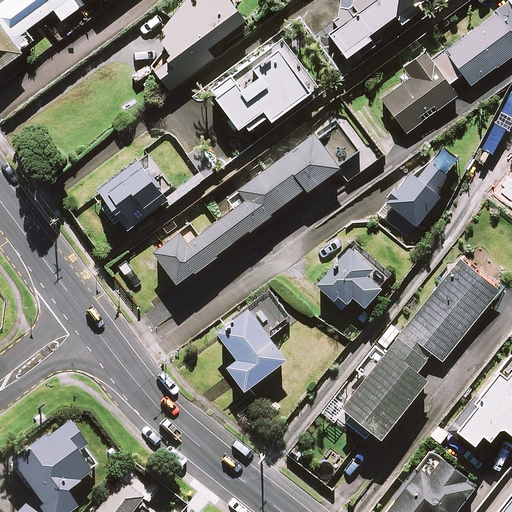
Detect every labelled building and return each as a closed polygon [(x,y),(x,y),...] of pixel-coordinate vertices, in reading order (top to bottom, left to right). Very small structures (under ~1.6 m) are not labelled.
[(85,5),(81,0),(8,0),(0,7),(0,69),(1,71),(33,46),(24,34),(55,9),(64,21),(85,5)] [(249,20),(234,0),(189,0),(188,1),(191,4),(164,24),(171,34),(165,39),(172,49),(153,63),(173,90),(216,58),(210,50),(249,20)] [(342,0),(342,15),(336,20),(341,27),(332,34),(350,57),(374,39),(371,35),(397,15),(403,22),(428,2),(426,0),(342,0)] [(434,62),(427,51),(405,66),(413,77),(383,99),(408,133),(461,94),(452,82),(463,74),(472,86),(511,56),(511,0),(507,0),(509,1),(496,10),(499,14),(434,62)] [(307,84),(279,44),(215,89),(246,133),(272,115),(275,119),(320,88),(314,79),(307,84)] [(359,151),(335,119),(241,188),(249,198),(196,238),(188,227),(156,250),(181,283),(359,151)] [(217,170),(203,148),(190,157),(205,178),(217,170)] [(458,160),(443,148),(420,177),(412,171),(378,215),(408,238),(442,194),(436,189),(458,160)] [(174,197),(144,157),(102,189),(132,229),(174,197)] [(511,171),(495,193),(511,207),(511,171)] [(390,277),(353,245),(319,285),(345,307),(355,295),(366,305),(390,277)] [(393,323),(378,341),(389,351),(345,405),(382,434),(428,378),(417,369),(432,351),(443,360),(501,289),(463,259),(404,332),(393,323)] [(296,320),(271,287),(230,317),(234,322),(221,332),(240,357),(230,365),(248,389),(289,358),(273,337),(296,320)] [(453,435),(471,448),(467,455),(481,464),(502,434),(511,441),(511,363),(506,359),(453,435)] [(86,446),(66,421),(45,438),(42,435),(8,461),(35,495),(13,511),(66,511),(75,506),(63,491),(96,466),(83,449),(86,446)] [(453,511),(476,481),(432,448),(384,511),(453,511)] [(130,511),(141,497),(118,480),(94,511),(130,511)] [(511,511),(511,498),(500,511),(511,511)]
